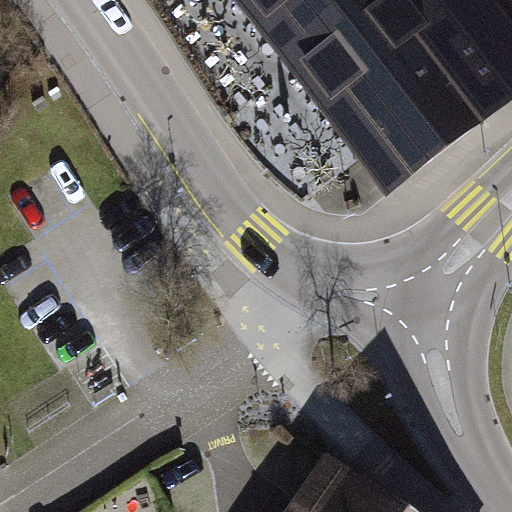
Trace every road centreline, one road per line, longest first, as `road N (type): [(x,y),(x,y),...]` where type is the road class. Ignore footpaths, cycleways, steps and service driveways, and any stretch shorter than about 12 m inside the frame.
road 1 (residential): [(308,275),(263,339),(173,414),(29,511)]
road 2 (tertiary): [(308,275),(255,240),(85,0)]
road 3 (tertiary): [(511,508),(479,466),(443,389),(421,299)]
road 4 (tertiary): [(511,201),(421,299)]
